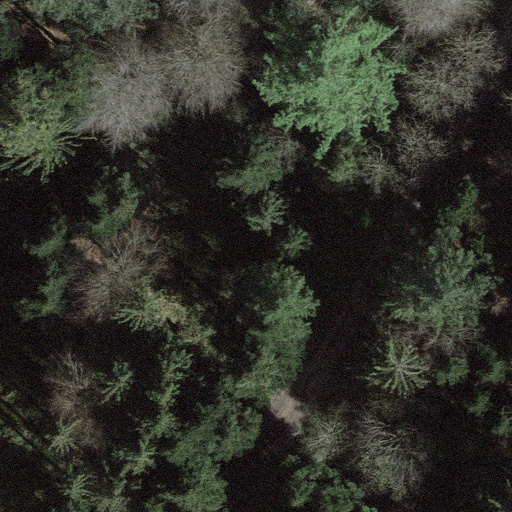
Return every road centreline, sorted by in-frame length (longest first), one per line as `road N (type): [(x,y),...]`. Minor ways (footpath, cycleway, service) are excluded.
road 1 (track): [(511,15),(233,511)]
road 2 (track): [(348,306),(463,511)]
